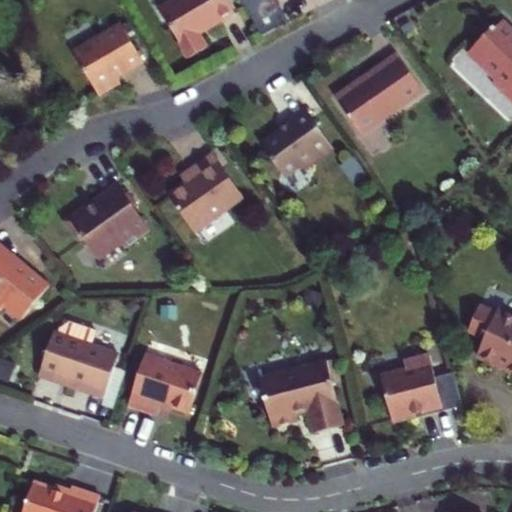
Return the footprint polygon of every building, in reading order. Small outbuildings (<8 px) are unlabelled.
[(229,0),(179,0),(162,10),(190,58),(208,48),(201,35),(237,14),(229,0)] [(280,0),(243,0),(266,37),(292,23),(280,0)] [(471,52),(498,78),(495,82),(511,98),(511,25),(505,19),(498,26),(496,25),(471,52)] [(125,26),(78,54),(103,96),(123,84),(120,79),(147,63),(125,26)] [(400,53),(363,79),(366,84),(343,100),(366,134),(427,91),(400,53)] [(288,176),(304,164),(310,166),(337,147),(310,108),(290,122),(293,126),(266,145),(288,176)] [(199,233),(249,198),(220,156),(197,171),(201,178),(192,184),(174,196),(199,233)] [(192,184),(201,178),(197,171),(187,177),(192,184)] [(100,254),(123,239),(129,248),(155,229),(123,183),(70,220),(83,240),(89,236),(100,254)] [(0,306),(4,310),(9,303),(26,317),(53,284),(18,256),(15,258),(0,245),(0,306)] [(481,358),(511,372),(511,317),(500,312),(499,315),(482,307),(472,333),(488,340),(481,358)] [(57,332),(44,370),(71,380),(69,386),(107,399),(117,368),(122,355),(93,345),(98,331),(70,321),(61,333),(57,332)] [(149,354),(132,406),(160,416),(164,404),(192,413),(205,373),(149,354)] [(398,423),(421,417),(421,414),(445,407),(446,410),(467,405),(459,372),(440,377),(433,354),(409,360),(411,369),(385,376),(398,423)] [(332,361),(265,378),(277,426),(302,419),(301,414),(313,411),(318,433),(348,426),(332,361)] [(129,372),(117,368),(107,399),(104,406),(116,410),(129,372)] [(41,376),(69,386),(71,380),(44,370),(41,376)] [(98,511),(104,498),(75,488),(72,496),(37,484),(28,511),(98,511)]
